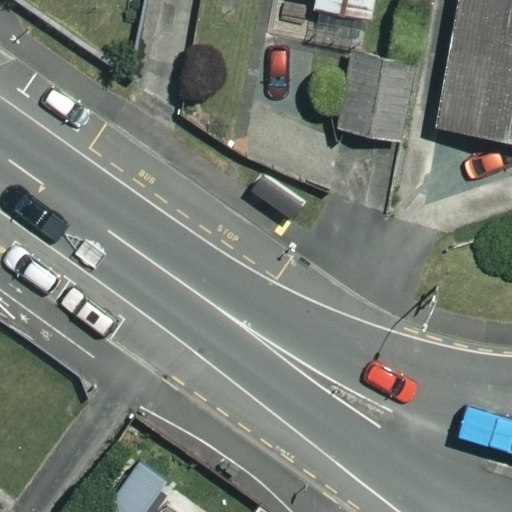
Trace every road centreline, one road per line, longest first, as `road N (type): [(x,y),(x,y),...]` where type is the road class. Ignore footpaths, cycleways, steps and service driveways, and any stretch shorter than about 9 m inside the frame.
road 1 (secondary): [(151,253),(374,397),(511,470)]
road 2 (secondary): [(469,511),(151,253)]
road 3 (trunk): [(151,253),(435,381),(511,392)]
road 4 (secondary): [(0,150),(151,253)]
